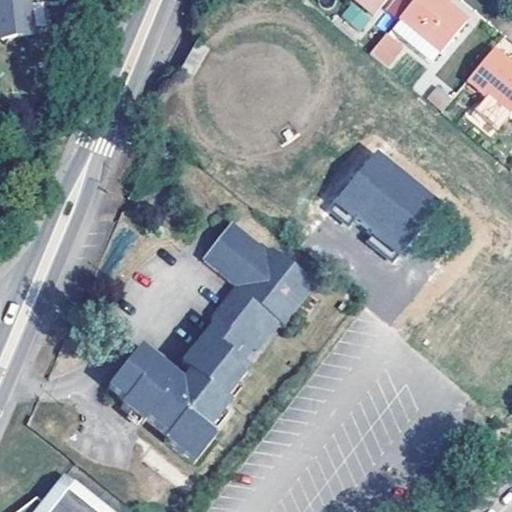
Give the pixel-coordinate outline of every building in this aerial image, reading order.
[(0,0),(0,36),(30,34),(26,1),(30,0),(0,0)] [(383,0),(359,0),(373,12),(383,0)] [(440,0),(420,0),(403,20),(446,56),(471,26),(440,0)] [(340,18),(361,32),(371,16),(350,2),(340,18)] [(405,48),(389,35),(373,55),(389,68),(405,48)] [(511,68),(496,55),(470,84),(490,102),(480,114),(501,132),(511,118),(511,68)] [(378,160),(333,213),(352,230),(357,224),(374,238),(369,244),(396,266),(441,212),(378,160)] [(237,229),(222,247),(227,251),(241,233),(237,229)] [(251,374),(243,367),(235,360),(247,345),(271,317),(288,331),(315,295),(316,286),(279,255),(270,256),(241,233),(227,251),(222,247),(207,265),(239,291),(215,322),(215,329),(184,368),(193,376),(186,383),(144,350),(113,389),(128,402),(125,407),(147,425),(151,420),(171,437),(167,441),(196,465),(200,461),(218,439),(212,434),(234,407),(228,402),(251,374)] [(235,360),(243,367),(255,352),(247,345),(235,360)] [(104,511),(65,480),(44,507),(37,500),(20,511),(104,511)]
